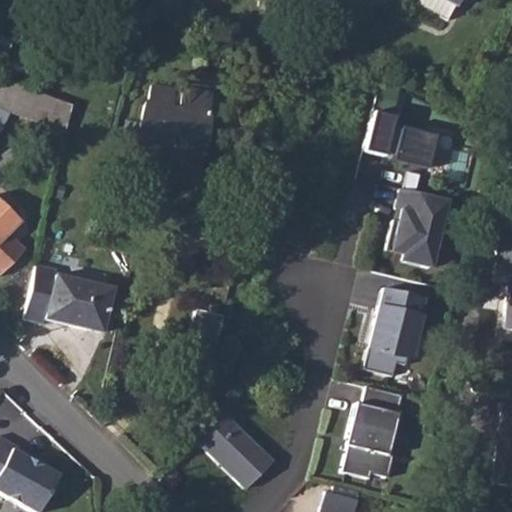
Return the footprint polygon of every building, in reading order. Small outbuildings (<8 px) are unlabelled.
[(414,0),(416,5),(441,18),(444,18),(450,5),(454,7),(457,0),(414,0)] [(0,109),(1,110),(13,85),(0,79),(0,109)] [(13,85),(1,110),(14,115),(63,133),(69,106),(13,85)] [(124,120),(120,141),(134,144),(132,154),(155,160),(156,150),(172,153),(170,163),(198,169),(210,117),(206,117),(210,94),(180,88),(178,95),(170,93),(171,91),(149,86),(145,103),(143,102),(138,123),(124,120)] [(368,112),(358,153),(427,170),(435,138),(396,129),(398,119),(368,112)] [(441,202),(399,192),(386,251),(399,256),(399,262),(428,267),(441,202)] [(0,211),(0,271),(21,251),(16,246),(26,235),(1,210),(0,211)] [(495,232),(493,258),(491,275),(498,276),(504,276),(503,285),(500,327),(511,327),(511,233),(502,232),(495,232)] [(53,272),(34,267),(22,321),(40,325),(42,321),(43,317),(69,323),(68,327),(98,334),(108,291),(52,277),(53,272)] [(421,297),(379,287),(360,367),(404,378),(421,297)] [(185,344),(212,351),(221,318),(194,310),(185,344)] [(400,395),(363,386),(358,407),(351,405),(340,448),(343,451),(337,475),(368,483),(369,478),(386,482),(393,455),(386,453),(400,395)] [(189,437),(241,489),(268,462),(216,410),(189,437)] [(498,458),(493,458),(490,481),(511,484),(511,411),(499,410),(496,435),(501,435),(498,458)] [(0,436),(0,495),(27,511),(39,511),(59,478),(33,462),(36,456),(0,436)] [(329,486),(328,493),(354,499),(355,495),(356,493),(329,486)] [(322,492),(317,511),(350,511),(352,508),(354,499),(328,493),(322,492)]
